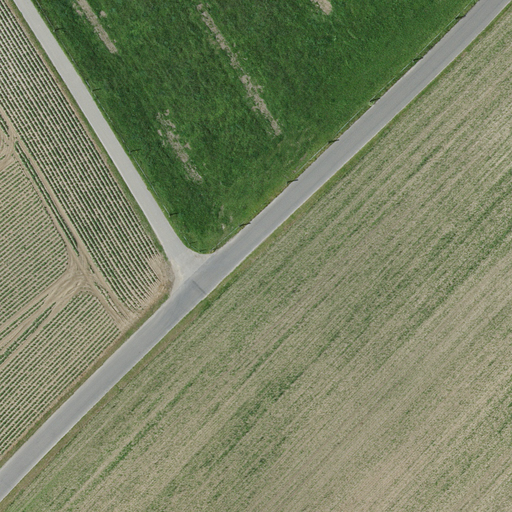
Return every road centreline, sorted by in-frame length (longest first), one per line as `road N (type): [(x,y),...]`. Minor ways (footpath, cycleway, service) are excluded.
road 1 (unclassified): [(492,0),(198,283)]
road 2 (residential): [(198,283),(23,0)]
road 3 (unclassified): [(198,283),(0,487)]
